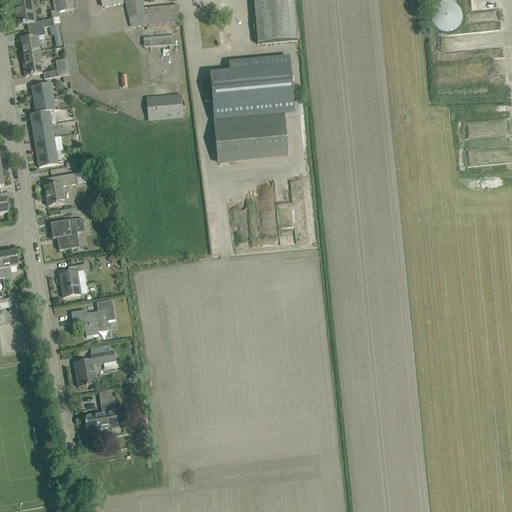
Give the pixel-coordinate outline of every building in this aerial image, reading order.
[(35,23),(31,1),(34,1),(34,0),(19,0),(20,2),(13,3),(14,12),(16,11),(19,26),(27,25),(28,31),(43,28),(43,29),(50,28),(53,27),(51,20),(35,23)] [(74,11),(72,0),(55,0),(57,8),(58,14),(74,11)] [(123,4),(122,0),(101,0),(104,9),(123,4)] [(143,8),(142,1),(141,0),(124,0),(128,19),(145,16),(179,13),(178,5),(177,6),(143,8)] [(298,42),(294,0),(253,0),(258,45),(298,42)] [(433,12),(432,15),(431,19),(431,22),(432,26),(434,29),(437,32),(440,34),(443,35),(446,35),(450,35),(453,34),(456,32),(459,30),(461,27),(462,24),(463,20),(463,17),(462,13),(460,10),(457,8),(455,6),(451,4),(448,4),(444,4),(441,5),(438,7),(435,9),(433,12)] [(60,26),(58,14),(57,8),(53,9),(54,14),(50,14),(51,20),(53,27),(59,26),(60,26)] [(145,16),(128,19),(130,28),(180,23),(179,13),(145,16)] [(61,35),(59,26),(53,27),(50,28),(51,37),(54,37),(61,35)] [(29,39),(21,40),(24,55),(37,53),(41,52),(39,42),(38,37),(44,36),(45,36),(43,29),(43,28),(28,31),(29,39)] [(175,46),(174,36),(143,39),(144,48),(175,46)] [(24,55),(22,55),(26,77),(30,77),(32,77),(32,76),(41,75),(38,60),(37,53),(24,55)] [(56,72),(53,72),(43,74),(44,81),(55,79),(69,77),(66,60),(55,62),(56,72)] [(290,67),(209,75),(213,112),(293,105),(290,67)] [(55,83),(55,79),(44,81),(45,86),(31,88),(34,101),(53,98),(51,84),(55,83)] [(182,118),(180,96),(146,99),(149,122),(182,118)] [(55,109),(53,98),(34,101),(36,114),(36,115),(49,113),(60,111),(60,108),(55,109)] [(51,125),(49,113),(36,115),(36,114),(30,115),(32,129),(51,125)] [(213,122),(217,164),(288,158),(285,115),(213,122)] [(53,139),(51,125),(32,129),(34,142),(53,139)] [(56,152),(53,139),(34,142),(37,155),(56,152)] [(56,152),(37,155),(39,169),(49,167),(58,166),(63,165),(63,163),(58,164),(57,160),(62,159),(61,151),(56,152)] [(61,188),(67,187),(77,185),(75,175),(48,179),(49,187),(44,188),(48,207),(57,206),(64,205),(61,188)] [(7,206),(6,200),(0,200),(0,215),(8,214),(8,212),(9,212),(10,210),(9,206),(8,205),(7,206)] [(83,220),(51,225),(53,240),(57,239),(59,252),(79,249),(76,227),(84,226),(83,220)] [(15,253),(1,255),(5,279),(12,278),(10,269),(17,268),(15,253)] [(86,265),(78,267),(68,268),(69,274),(59,276),(63,299),(81,296),(78,273),(87,272),(86,265)] [(22,293),(9,295),(9,299),(10,303),(11,302),(23,300),(22,293)] [(115,322),(112,302),(96,305),(98,314),(86,316),(86,311),(71,314),(73,325),(84,323),(86,339),(98,337),(97,330),(101,330),(101,333),(109,332),(108,323),(115,322)] [(92,362),(75,365),(79,389),(85,388),(85,389),(88,388),(88,387),(97,386),(94,368),(115,364),(113,352),(103,354),(92,356),(91,356),(92,362)] [(102,414),(84,417),(87,435),(96,434),(98,433),(97,430),(111,428),(111,430),(118,429),(114,406),(113,399),(100,401),(102,414)] [(149,447),(145,420),(137,421),(141,448),(149,447)]
